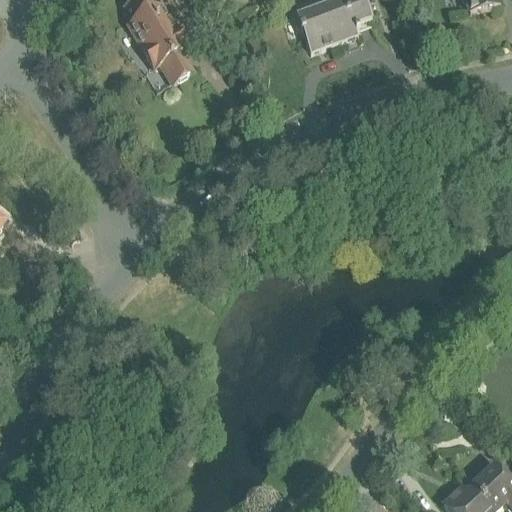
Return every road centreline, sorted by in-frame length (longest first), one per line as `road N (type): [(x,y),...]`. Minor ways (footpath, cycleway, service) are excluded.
road 1 (residential): [(148,241),(354,121),(511,81)]
road 2 (residential): [(319,511),(432,374),(511,303)]
road 3 (residential): [(148,241),(113,203),(17,52)]
road 4 (residential): [(0,449),(88,308),(127,267)]
road 5 (residential): [(127,267),(0,146)]
